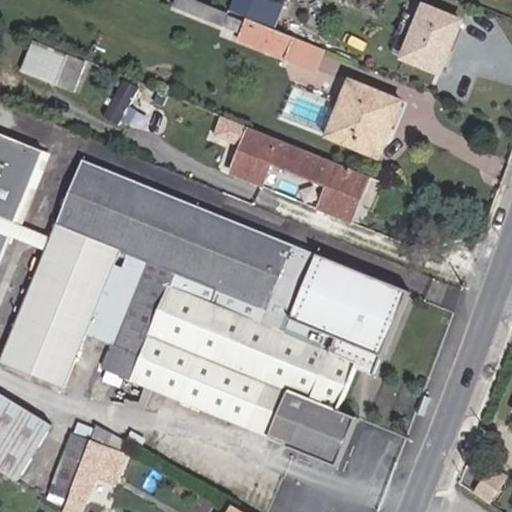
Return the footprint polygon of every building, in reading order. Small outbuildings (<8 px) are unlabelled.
[(279,26),(284,7),(258,0),(253,19),(279,26)] [(439,75),(461,22),(425,8),(419,25),(405,20),(400,34),(412,40),(404,60),(439,75)] [(288,61),(294,45),(245,24),(238,41),(288,61)] [(324,54),(295,42),(294,45),(288,61),(287,63),(317,73),(324,54)] [(86,61),(50,48),(38,80),(73,95),(86,61)] [(107,112),(133,125),(150,90),(124,77),(107,112)] [(349,85),(339,110),(329,134),(327,139),(380,161),(401,107),(349,85)] [(329,134),(339,110),(291,92),(282,117),(329,134)] [(351,227),(372,176),(251,128),(231,175),(261,189),(271,165),(326,189),(317,213),(351,227)] [(0,220),(14,226),(42,156),(0,139),(0,220)] [(162,266),(187,205),(83,164),(3,364),(63,390),(86,333),(122,250),(148,260),(111,343),(99,372),(117,380),(162,266)] [(409,295),(187,205),(162,266),(339,337),(364,347),(374,352),(384,356),(409,295)] [(122,250),(86,333),(111,343),(148,260),(122,250)] [(339,337),(162,266),(117,380),(180,406),(246,432),(267,384),(309,402),(290,450),(336,469),(355,421),(348,418),(339,415),(358,363),(332,353),(339,337)] [(374,352),(364,347),(358,363),(339,415),(348,418),(355,400),(374,352)] [(267,384),(246,432),(290,450),(309,402),(267,384)] [(0,469),(19,482),(54,429),(0,395),(0,469)] [(363,403),(355,400),(348,418),(355,421),(363,403)] [(109,450),(113,438),(99,434),(95,445),(109,450)] [(54,484),(70,490),(88,442),(71,437),(54,484)] [(88,442),(70,490),(82,495),(88,498),(96,477),(115,484),(125,456),(109,450),(95,445),(88,442)] [(75,511),(82,495),(70,490),(62,511),(75,511)]
